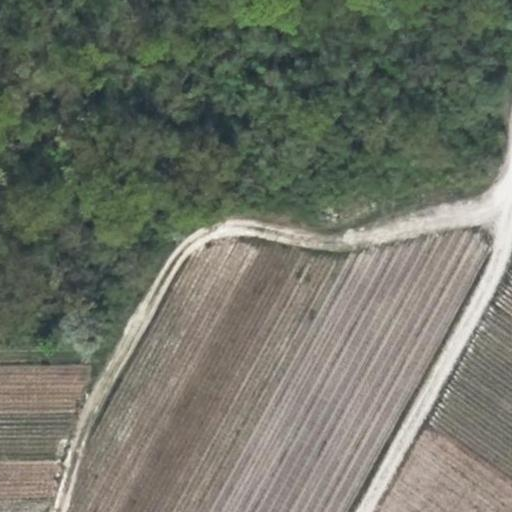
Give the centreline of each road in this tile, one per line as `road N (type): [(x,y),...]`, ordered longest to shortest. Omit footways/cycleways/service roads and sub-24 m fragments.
road 1 (track): [(47,511),(161,280),(196,241),(245,233),(298,243),(342,239),(502,202)]
road 2 (track): [(361,511),(490,276),(502,202)]
